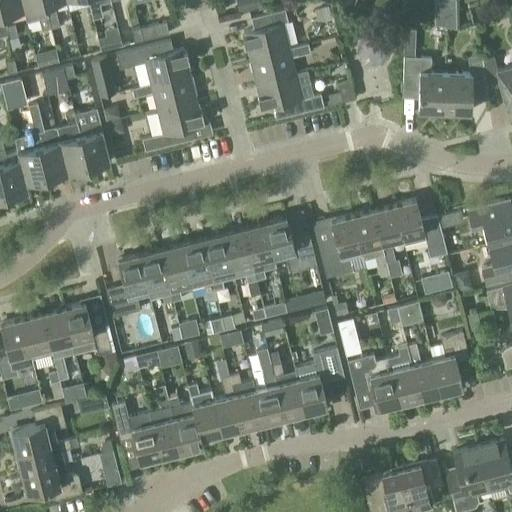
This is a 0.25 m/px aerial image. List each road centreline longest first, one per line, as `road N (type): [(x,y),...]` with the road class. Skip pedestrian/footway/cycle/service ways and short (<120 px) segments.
road 1 (residential): [(143,511),(193,476),(511,400)]
road 2 (residential): [(246,168),(89,209),(0,279)]
road 3 (residential): [(511,166),(442,161),(380,137),(246,168)]
road 4 (residential): [(246,168),(204,0)]
